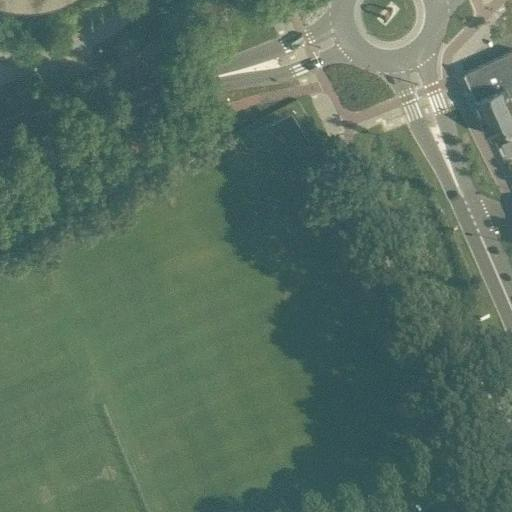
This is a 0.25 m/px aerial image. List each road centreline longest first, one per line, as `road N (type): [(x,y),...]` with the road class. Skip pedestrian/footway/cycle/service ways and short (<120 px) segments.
road 1 (secondary): [(0,175),(206,80)]
road 2 (secondary): [(206,80),(260,76),(352,51)]
road 3 (secondary): [(341,22),(206,80)]
